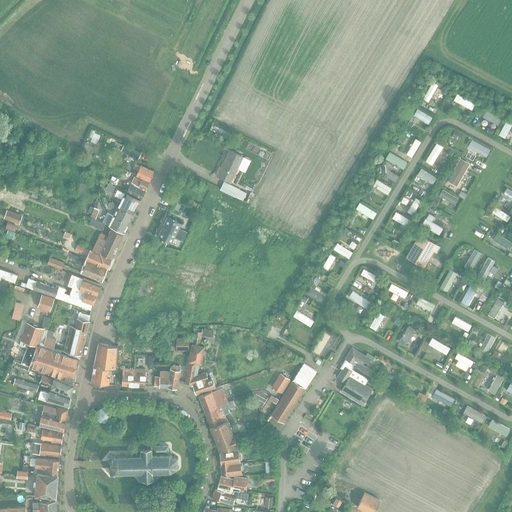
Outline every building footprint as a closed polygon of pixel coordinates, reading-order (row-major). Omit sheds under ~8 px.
[(433,82),(423,99),(428,102),(438,85),(433,82)] [(460,85),(457,93),(477,101),(480,93),(460,85)] [(475,103),(457,94),(454,100),(472,110),(475,103)] [(432,118),(419,110),(416,115),(429,123),(432,118)] [(502,118),(489,110),(486,115),(494,120),(493,122),(495,123),(496,122),(499,123),(502,118)] [(511,123),(507,120),(500,133),(505,136),(508,131),(509,131),(511,128),(510,127),(511,123)] [(489,149),(472,140),(469,145),(487,155),(489,149)] [(411,157),(418,146),(413,143),(406,154),(411,157)] [(121,151),(138,159),(141,152),(124,144),(121,151)] [(436,144),(428,158),(433,161),(438,152),(440,153),(442,150),(440,149),(441,147),(436,144)] [(217,176),(231,183),(243,157),(229,150),(217,176)] [(407,163),(389,152),(385,158),(403,169),(407,163)] [(420,166),(436,176),(441,169),(424,159),(420,166)] [(142,178),(149,181),(153,171),(154,171),(141,165),(141,166),(136,164),(134,168),(138,170),(136,175),(142,178)] [(476,174),(458,164),(454,170),(472,180),(476,174)] [(418,173),(433,183),(436,178),(421,168),(418,173)] [(109,182),(116,185),(119,178),(112,176),(109,182)] [(149,181),(142,178),(141,180),(135,176),(127,192),(141,200),(150,181),(149,181)] [(219,189),(234,196),(238,189),(223,181),(219,189)] [(408,197),(414,186),(408,182),(401,193),(408,197)] [(389,183),(381,195),(386,198),(394,186),(389,183)] [(461,191),(447,183),(443,188),(458,196),(461,191)] [(93,205),(99,208),(107,190),(101,187),(93,205)] [(141,200),(127,192),(125,191),(124,193),(117,189),(115,195),(121,198),(118,205),(134,213),(141,200)] [(363,193),(358,200),(376,211),(380,205),(363,193)] [(415,198),(407,212),(413,215),(420,201),(415,198)] [(450,208),(435,199),(432,204),(447,213),(450,208)] [(511,204),(499,199),(496,205),(511,212),(511,204)] [(134,213),(118,205),(117,206),(110,202),(107,207),(115,211),(113,215),(129,223),(134,213)] [(361,202),(350,221),(355,224),(358,219),(360,221),(368,209),(365,208),(367,206),(361,202)] [(492,212),(507,221),(510,216),(495,207),(492,212)] [(91,216),(96,218),(99,210),(94,208),(92,214),(91,216)] [(444,222),(447,217),(429,208),(426,213),(444,222)] [(4,217),(19,223),(22,216),(7,210),(4,217)] [(176,220),(179,212),(174,210),(171,218),(176,220)] [(190,210),(187,217),(194,220),(197,213),(190,210)] [(411,221),(396,212),(392,218),(401,223),(400,226),(403,228),(405,225),(408,227),(411,221)] [(129,223),(113,215),(113,216),(107,213),(102,222),(124,232),(129,223)] [(95,219),(96,218),(91,216),(92,214),(91,216),(92,217),(90,223),(100,229),(103,223),(95,219)] [(442,226),(426,216),(423,222),(439,231),(442,226)] [(159,244),(166,246),(167,243),(166,243),(167,240),(172,242),(174,237),(182,241),(187,232),(178,228),(181,223),(168,217),(159,236),(162,238),(159,244)] [(511,230),(501,224),(496,232),(510,239),(511,235),(511,230)] [(102,248),(113,254),(122,234),(111,229),(108,236),(100,233),(92,251),(99,254),(102,248)] [(13,239),(15,233),(8,230),(5,236),(13,239)] [(493,240),(509,250),(511,244),(511,242),(497,233),(493,240)] [(337,241),(353,250),(357,243),(341,234),(337,241)] [(406,257),(425,268),(437,247),(419,236),(406,257)] [(352,252),(337,243),(334,249),(349,258),(352,252)] [(99,254),(92,251),(78,245),(76,250),(87,255),(86,258),(107,268),(109,269),(114,258),(112,258),(113,254),(102,248),(99,254)] [(52,250),(50,254),(63,261),(66,256),(52,250)] [(475,252),(466,267),(472,270),(480,255),(475,252)] [(107,268),(86,258),(85,259),(72,253),(70,258),(83,264),(80,271),(102,280),(107,268)] [(330,254),(323,266),(328,269),(335,257),(330,254)] [(47,264),(61,269),(64,262),(50,256),(47,264)] [(0,266),(8,270),(11,263),(0,258),(0,266)] [(490,268),(506,277),(509,271),(494,262),(490,268)] [(0,268),(0,277),(15,282),(17,275),(0,268)] [(378,277),(364,269),(361,274),(376,282),(378,277)] [(450,270),(440,287),(447,291),(456,273),(450,270)] [(468,282),(471,276),(465,273),(462,279),(468,282)] [(68,285),(67,285),(72,287),(96,295),(100,284),(83,278),(71,274),(68,285)] [(29,278),(26,287),(91,310),(93,303),(96,295),(72,287),(70,295),(64,293),(66,288),(56,285),(55,287),(29,278)] [(309,285),(326,292),(328,287),(318,283),(318,281),(311,279),(309,285)] [(356,281),(350,290),(370,303),(376,294),(356,281)] [(408,292),(392,283),(388,290),(404,298),(408,292)] [(472,283),(463,299),(468,302),(477,286),(472,283)] [(307,292),(321,302),(325,297),(310,287),(307,292)] [(37,307),(49,310),(53,298),(41,294),(37,307)] [(13,308),(21,311),(25,298),(17,296),(13,308)] [(499,296),(488,314),(494,318),(505,300),(499,296)] [(436,306),(420,297),(416,304),(433,312),(436,306)] [(314,318),(318,312),(300,302),(296,308),(314,318)] [(311,320),(295,310),(292,315),(308,325),(311,320)] [(70,355),(79,359),(90,315),(79,312),(76,325),(74,324),(73,327),(70,326),(65,351),(71,352),(70,355)] [(384,313),(375,328),(381,331),(389,316),(384,313)] [(42,326),(48,327),(51,317),(45,315),(42,326)] [(471,325),(454,316),(452,321),(468,330),(471,325)] [(43,344),(47,330),(47,329),(26,322),(19,345),(26,348),(22,361),(14,359),(13,364),(43,375),(54,379),(55,376),(60,378),(73,384),(74,381),(79,359),(70,355),(71,352),(65,351),(54,347),(43,344)] [(438,329),(445,333),(448,326),(442,323),(438,329)] [(296,330),(311,337),(314,331),(299,324),(296,330)] [(325,346),(335,329),(327,324),(316,341),(325,346)] [(409,325),(399,342),(405,345),(415,329),(409,325)] [(43,344),(54,347),(57,339),(52,337),(54,332),(47,330),(43,344)] [(311,341),(292,330),(289,336),(308,347),(311,341)] [(436,330),(433,337),(452,346),(455,339),(436,330)] [(191,349),(185,383),(192,384),(196,394),(199,393),(216,387),(212,378),(208,379),(206,372),(196,376),(199,363),(201,363),(204,345),(200,344),(202,335),(202,332),(194,331),(191,349)] [(489,335),(480,350),(485,353),(494,338),(489,335)] [(189,337),(176,338),(177,350),(189,350),(189,337)] [(429,344),(446,354),(450,348),(432,338),(429,344)] [(111,368),(116,368),(117,346),(98,342),(93,365),(91,383),(109,384),(111,368)] [(367,353),(366,356),(352,348),(346,359),(342,368),(343,369),(339,377),(347,382),(342,391),(363,404),(372,388),(365,384),(373,370),(366,366),(370,359),(372,360),(374,357),(367,353)] [(455,358),(470,366),(473,361),(458,352),(455,358)] [(295,379),(307,386),(317,371),(305,363),(295,379)] [(154,376),(154,386),(159,386),(168,387),(177,389),(178,382),(181,366),(174,365),(171,367),(170,371),(160,371),(159,376),(154,376)] [(491,380),(498,386),(509,371),(501,365),(491,380)] [(483,366),(477,377),(482,380),(488,369),(483,366)] [(133,385),(134,368),(123,368),(122,385),(133,385)] [(134,368),(133,385),(146,386),(147,371),(145,369),(134,368)] [(280,373),(272,387),(280,392),(289,378),(280,373)] [(71,395),(73,384),(60,378),(55,376),(54,379),(43,375),(40,382),(51,386),(51,388),(71,395)] [(27,389),(30,382),(15,378),(13,385),(27,389)] [(272,414),(284,422),(305,389),(293,381),(272,414)] [(30,382),(27,389),(37,392),(39,385),(30,382)] [(215,390),(199,395),(205,412),(216,408),(215,407),(220,405),(228,402),(223,387),(215,390)] [(49,391),(49,393),(40,390),(38,398),(68,407),(71,396),(56,391),(56,393),(49,391)] [(453,399),(436,390),(433,396),(450,405),(453,399)] [(415,401),(423,405),(427,396),(419,392),(415,401)] [(0,408),(13,411),(15,400),(0,396),(0,408)] [(216,408),(205,412),(211,427),(229,421),(227,417),(226,417),(225,414),(229,413),(228,409),(234,407),(232,401),(228,402),(220,405),(215,407),(216,408)] [(34,415),(32,423),(39,425),(40,426),(41,426),(41,427),(45,428),(45,427),(51,428),(51,429),(54,430),(54,429),(63,431),(65,421),(68,409),(58,407),(57,409),(44,405),(41,415),(41,416),(34,415)] [(503,427),(482,415),(479,421),(500,432),(503,427)] [(229,421),(211,427),(219,449),(238,446),(229,421)] [(40,426),(39,425),(28,423),(26,430),(42,433),(41,438),(51,440),(51,442),(62,443),(63,432),(39,428),(40,426)] [(240,447),(245,452),(249,450),(260,441),(254,435),(240,447)] [(32,444),(31,453),(60,456),(61,446),(32,442),(32,444)] [(168,445),(152,446),(152,445),(150,445),(150,447),(142,447),(139,445),(138,447),(141,449),(141,455),(133,455),(133,453),(131,453),(131,455),(123,456),(123,453),(121,454),(121,456),(113,456),(111,454),(110,455),(112,458),(112,461),(108,461),(108,463),(112,462),(112,467),(109,467),(109,469),(112,469),(112,472),(110,474),(111,475),(114,473),(122,473),(122,475),(124,475),(124,473),(132,473),(132,475),(134,475),(134,472),(142,472),(142,479),(140,481),(141,482),(143,480),(152,480),(154,482),(155,480),(153,478),(153,472),(161,472),(161,473),(163,473),(163,472),(168,472),(169,473),(171,473),(170,472),(176,468),(178,469),(179,468),(177,466),(177,459),(179,457),(178,456),(176,457),(170,454),(170,453),(169,453),(168,445)] [(230,464),(240,462),(238,450),(220,453),(221,462),(229,461),(230,464)] [(265,462),(273,461),(273,451),(265,452),(265,462)] [(37,472),(58,474),(59,460),(36,458),(35,473),(37,473),(37,472)] [(241,474),(240,462),(230,464),(229,461),(221,462),(222,472),(221,475),(231,475),(241,474)] [(273,461),(265,462),(266,472),(274,472),(273,461)] [(16,478),(27,479),(28,471),(17,470),(16,478)] [(56,496),(58,474),(37,472),(37,473),(35,495),(56,496)] [(221,476),(218,486),(223,487),(231,489),(235,490),(246,491),(248,478),(234,476),(234,479),(221,476)] [(215,489),(212,498),(228,503),(234,505),(235,498),(246,499),(246,498),(248,498),(248,493),(246,493),(246,491),(235,490),(231,489),(223,487),(218,486),(217,490),(215,489)] [(357,507),(366,511),(372,511),(378,501),(364,493),(357,507)] [(329,508),(335,511),(342,500),(336,496),(329,508)] [(33,508),(33,511),(56,511),(56,500),(40,501),(40,508),(33,508)]
